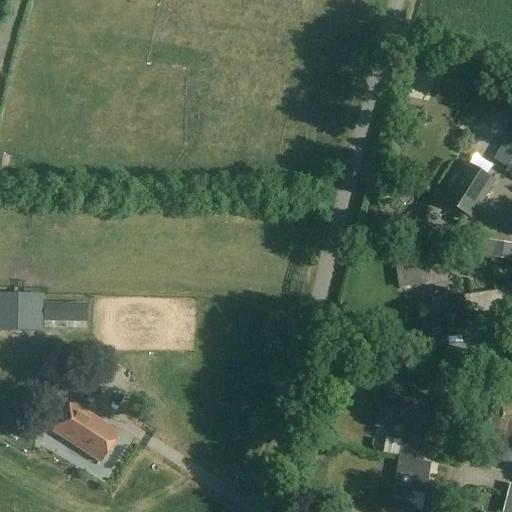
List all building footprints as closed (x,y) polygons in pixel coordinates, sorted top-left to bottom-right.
[(509,136),(494,161),(507,168),(511,159),(511,137),(510,136),(509,136)] [(469,219),(492,183),(466,166),(459,177),(453,177),(449,183),(452,189),(443,202),(469,219)] [(469,241),(466,254),(480,257),(482,244),(469,241)] [(496,246),(494,259),(508,261),(510,248),(496,246)] [(429,264),(397,269),(400,291),(432,286),(429,264)] [(430,298),(419,299),(424,335),(467,329),(463,294),(449,296),(448,288),(430,291),(430,298)] [(0,333),(41,333),(41,297),(0,297),(0,333)] [(44,304),(44,322),(87,323),(87,305),(44,304)] [(490,359),(444,347),(439,365),(497,380),(501,364),(489,362),(490,359)] [(67,395),(78,379),(53,362),(43,378),(67,395)] [(472,415),(487,419),(495,389),(479,385),(472,415)] [(98,464),(118,433),(70,401),(49,431),(98,464)] [(408,452),(418,453),(419,443),(417,440),(422,413),(381,407),(377,429),(388,431),(387,438),(402,440),(400,451),(403,451),(403,448),(408,449),(408,452)] [(494,420),(490,440),(503,443),(507,423),(494,420)] [(416,463),(418,453),(408,452),(408,449),(403,448),(403,451),(400,451),(399,461),(401,461),(396,490),(395,497),(397,500),(408,502),(412,499),(413,493),(426,495),(431,466),(416,463)]
